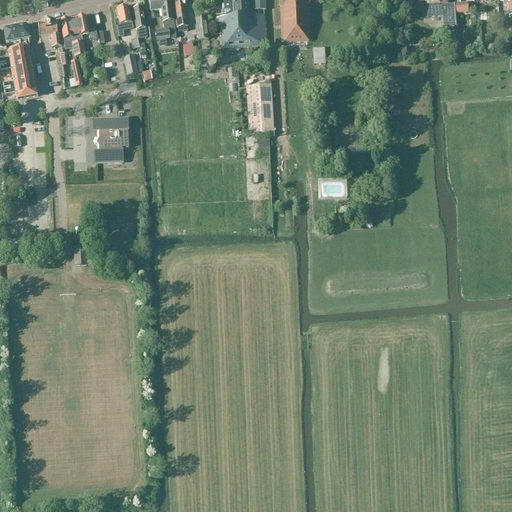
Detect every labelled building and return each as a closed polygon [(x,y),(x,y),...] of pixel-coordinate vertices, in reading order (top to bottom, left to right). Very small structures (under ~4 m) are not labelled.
[(174,23),(171,0),(155,0),(149,1),(151,13),(161,12),(162,24),(163,31),(155,32),(156,43),(172,40),(178,39),(177,37),(176,30),(174,30),(174,23)] [(187,28),(188,28),(184,0),(173,0),(177,30),(178,30),(178,34),(188,33),(187,28)] [(252,0),(254,12),(248,12),(247,0),(222,0),(224,20),(216,20),(221,31),(222,51),(267,49),(264,17),(264,12),(265,12),(265,0),(252,0)] [(279,8),(309,7),(309,0),(278,0),(278,8),(279,8)] [(416,0),(417,3),(420,6),(426,5),(428,19),(444,18),(444,28),(456,27),(454,6),(446,7),(445,0),(416,0)] [(455,15),(468,14),(467,4),(455,5),(455,15)] [(281,44),(302,43),(308,42),(310,42),(309,7),(279,8),(281,44)] [(122,8),(118,9),(117,10),(116,11),(118,21),(114,22),(117,39),(124,38),(122,32),(132,30),(131,24),(129,9),(128,8),(123,9),(122,8)] [(142,9),(132,10),(136,31),(137,31),(138,40),(147,39),(142,9)] [(195,19),(198,42),(208,41),(205,17),(195,19)] [(85,18),(72,21),(76,39),(80,58),(85,57),(81,37),(88,36),(90,43),(97,41),(94,24),(87,26),(85,18)] [(72,21),(55,24),(56,34),(61,33),(63,41),(70,40),(72,45),(74,59),(75,59),(80,58),(76,39),(72,21)] [(55,23),(37,26),(39,39),(50,38),(50,39),(51,49),(61,48),(59,36),(57,37),(56,34),(55,24),(55,23)] [(25,28),(3,32),(3,33),(5,46),(6,46),(19,44),(25,43),(30,42),(28,30),(28,29),(27,28),(25,28)] [(456,40),(446,41),(447,50),(457,49),(456,40)] [(9,59),(0,60),(0,65),(10,64),(11,66),(0,67),(0,70),(0,73),(11,71),(14,84),(3,86),(3,90),(14,88),(15,90),(4,92),(5,97),(16,95),(17,101),(37,98),(29,50),(27,50),(25,43),(19,44),(21,51),(8,53),(9,59)] [(324,49),(313,50),(313,61),(325,60),(324,49)] [(127,77),(137,76),(133,57),(123,60),(127,77)] [(76,62),(71,63),(74,81),(75,88),(82,87),(81,80),(79,73),(77,62),(76,62)] [(144,81),(151,80),(149,71),(142,72),(144,81)] [(247,90),(250,137),(274,136),(271,89),(259,90),(247,90)] [(399,104),(401,97),(394,95),(392,102),(399,104)] [(97,140),(94,145),(96,147),(97,148),(97,150),(98,154),(94,154),(94,165),(122,164),(122,150),(128,149),(127,121),(93,122),(93,134),(97,134),(97,140)] [(92,178),(93,203),(140,202),(140,187),(104,188),(104,178),(92,178)] [(318,182),(318,195),(343,194),(343,182),(318,182)] [(124,221),(124,226),(120,226),(120,231),(120,236),(131,236),(130,221),(124,221)] [(86,249),(74,249),(74,268),(87,267),(86,249)]
